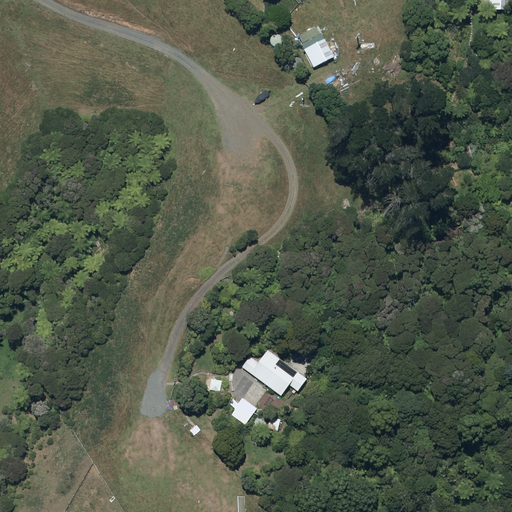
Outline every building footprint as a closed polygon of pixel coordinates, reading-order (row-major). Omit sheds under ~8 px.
[(511,0),(482,0),(482,12),(500,13),(500,0),(511,0)] [(303,51),(313,70),(334,59),(324,41),(303,51)] [(305,379),(265,350),(256,363),(248,357),(240,368),(278,396),(287,385),(296,392),(305,379)] [(210,379),(208,390),(219,392),(221,381),(210,379)] [(257,409),(241,397),(237,402),(232,398),(228,403),(236,408),(231,415),(245,425),(257,409)] [(278,419),(268,418),(267,429),(277,430),(278,419)]
